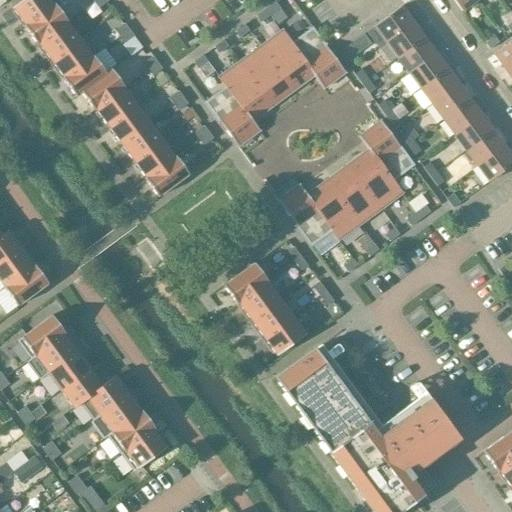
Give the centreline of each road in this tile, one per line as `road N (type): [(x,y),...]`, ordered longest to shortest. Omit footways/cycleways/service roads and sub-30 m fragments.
road 1 (residential): [(438,271),(381,313),(475,442)]
road 2 (residential): [(511,124),(422,0)]
road 3 (residential): [(511,370),(438,271)]
